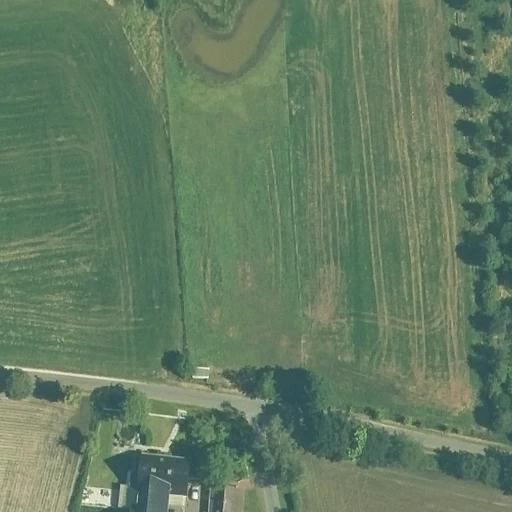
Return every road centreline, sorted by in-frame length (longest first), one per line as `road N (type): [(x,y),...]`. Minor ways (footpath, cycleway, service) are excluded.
road 1 (residential): [(258,412),(0,374)]
road 2 (residential): [(511,460),(258,412)]
